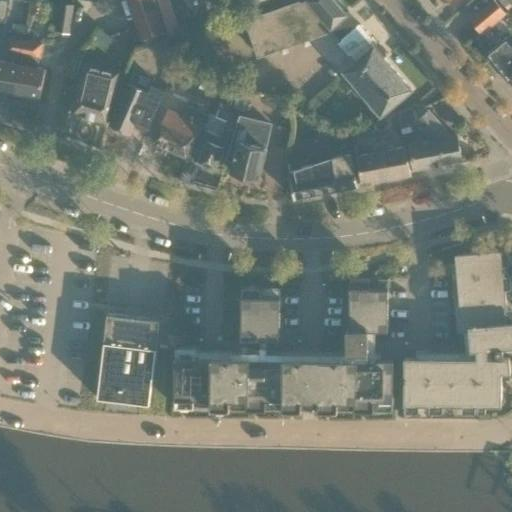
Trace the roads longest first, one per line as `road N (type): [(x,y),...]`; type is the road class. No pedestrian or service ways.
road 1 (unclassified): [(511,192),(354,234),(251,238),(101,202),(0,164)]
road 2 (residential): [(0,414),(174,432),(511,429)]
road 3 (residential): [(511,136),(392,0)]
